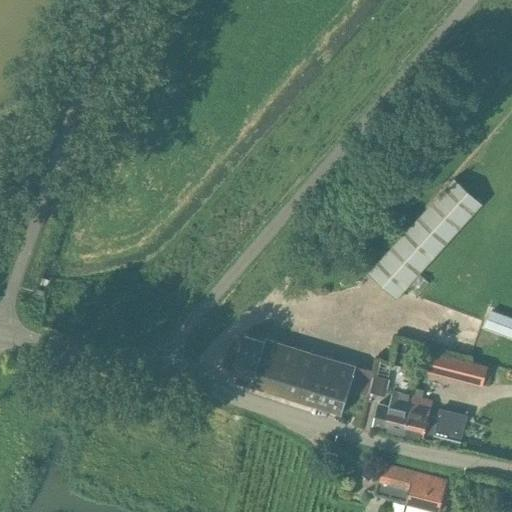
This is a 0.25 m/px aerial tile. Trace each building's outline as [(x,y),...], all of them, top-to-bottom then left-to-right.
[(455,179),(369,274),(397,299),(483,204),(455,179)] [(511,305),(498,302),(493,321),(511,325),(511,305)] [(467,362),(429,352),(424,371),(462,381),(467,362)] [(380,400),(374,426),(406,434),(414,398),(415,392),(378,383),(374,398),(380,400)] [(431,403),(414,398),(406,434),(433,440),(434,436),(461,442),(467,415),(440,409),(438,418),(428,416),(431,403)] [(444,511),(452,482),(383,464),(375,494),(444,511)]
